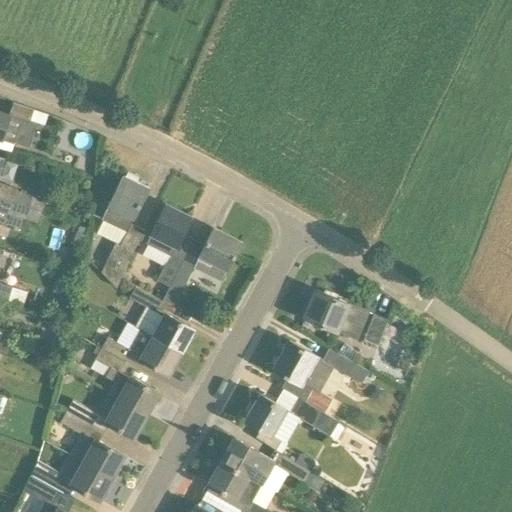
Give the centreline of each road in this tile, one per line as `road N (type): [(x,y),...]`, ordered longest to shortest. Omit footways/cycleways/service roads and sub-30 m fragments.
road 1 (unclassified): [(300,221),(0,73)]
road 2 (residential): [(140,511),(300,221)]
road 3 (unclassified): [(511,364),(300,221)]
